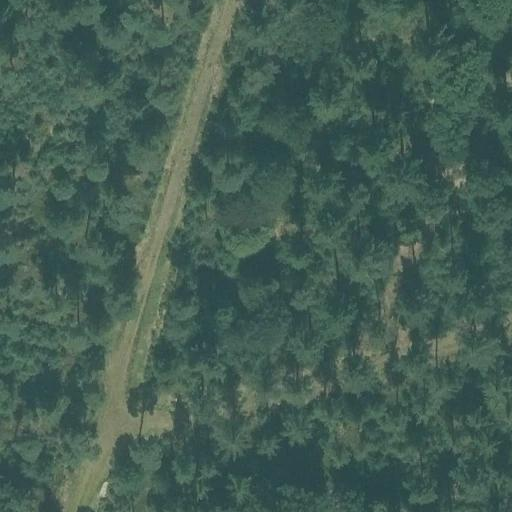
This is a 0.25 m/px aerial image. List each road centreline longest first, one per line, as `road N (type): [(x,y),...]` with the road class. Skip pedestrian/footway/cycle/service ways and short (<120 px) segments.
road 1 (track): [(241,0),(91,511)]
road 2 (track): [(111,446),(511,332)]
